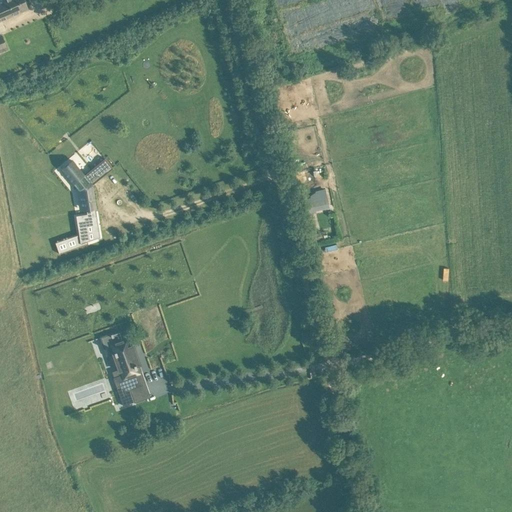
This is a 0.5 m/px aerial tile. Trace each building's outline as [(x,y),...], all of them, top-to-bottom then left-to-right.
[(0,0),(0,19),(28,8),(24,0),(0,0)] [(96,207),(92,184),(90,182),(109,166),(112,168),(105,158),(84,175),(73,161),(63,169),(62,168),(61,168),(74,183),(75,182),(81,189),(79,190),(82,208),(95,206),(95,207),(96,207)] [(310,172),(314,182),(326,178),(321,167),(310,172)] [(314,210),(330,207),(325,189),(316,191),(311,194),(312,197),(301,200),(305,215),(315,213),(314,210)] [(96,215),(81,218),(85,241),(87,241),(99,236),(96,215)] [(112,352),(119,371),(121,370),(122,374),(113,377),(123,405),(135,401),(130,389),(143,384),(136,365),(139,363),(133,344),(129,346),(126,338),(122,340),(119,331),(113,334),(112,333),(110,333),(112,337),(119,334),(121,340),(111,344),(114,351),(112,352)] [(180,398),(155,407),(159,420),(185,411),(180,398)]
